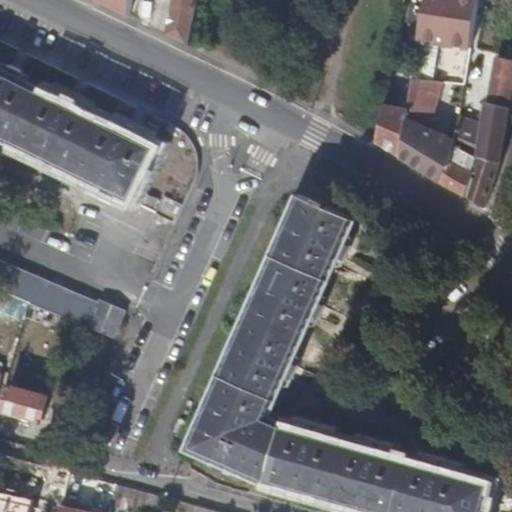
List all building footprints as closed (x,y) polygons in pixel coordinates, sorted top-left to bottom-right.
[(96,0),(128,15),(130,0),(96,0)] [(189,45),(198,0),(174,0),(169,36),(189,45)] [(472,48),(480,0),(428,0),(422,39),(472,48)] [(476,156),(463,194),(485,207),(500,159),(511,87),(511,58),(497,55),(490,100),(487,100),(485,123),(461,118),(460,127),(457,144),(476,156)] [(0,142),(132,205),(158,151),(136,141),(140,132),(134,129),(129,127),(125,135),(77,112),(82,103),(76,101),(71,98),(67,106),(20,84),(24,75),(19,73),(13,70),(9,77),(0,73),(0,142)] [(414,91),(403,158),(444,182),(457,144),(460,127),(438,118),(444,82),(416,81),(414,91)] [(389,87),(378,143),(403,158),(414,91),(389,87)] [(457,144),(444,182),(463,194),(476,156),(457,144)] [(221,464),(230,468),(261,482),(369,511),(484,511),(493,482),(447,470),(449,464),(443,462),(436,460),(435,466),(384,453),(385,447),(379,445),(374,443),(372,449),(321,436),(323,429),(317,428),(311,426),(310,433),(281,425),(268,418),(285,379),(292,382),(295,376),(298,369),(291,366),(311,318),(318,321),(321,315),(324,309),(317,306),(338,259),(344,262),(346,256),(349,249),(343,246),(353,221),(299,198),(188,451),(221,464)] [(0,261),(0,292),(29,305),(79,327),(112,342),(124,311),(100,300),(98,304),(0,261)] [(40,394),(10,386),(3,410),(43,421),(51,392),(41,389),(40,394)] [(227,475),(230,468),(221,464),(217,471),(227,475)] [(29,511),(32,499),(0,492),(0,511),(29,511)]
